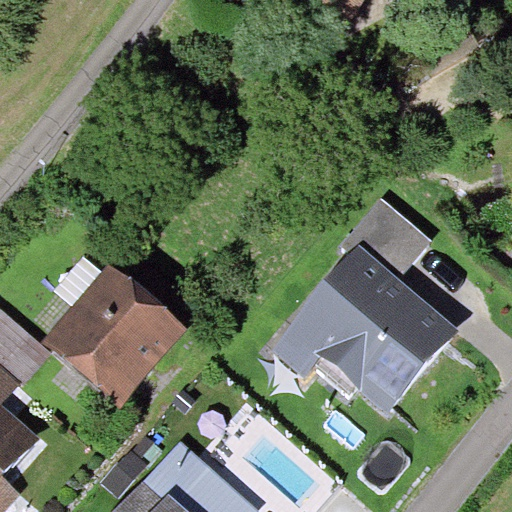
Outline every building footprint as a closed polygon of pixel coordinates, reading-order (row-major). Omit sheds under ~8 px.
[(270,0),(255,26),(319,63),(355,0),(270,0)] [(449,27),(400,47),(416,85),(465,65),(449,27)] [(376,213),(259,354),(336,417),(351,400),(385,427),(456,342),(394,289),(425,249),(376,213)] [(97,290),(32,363),(101,423),(165,351),(97,290)] [(0,481),(19,458),(0,442),(0,404),(31,367),(0,341),(0,481)] [(221,511),(167,466),(127,511),(221,511)]
